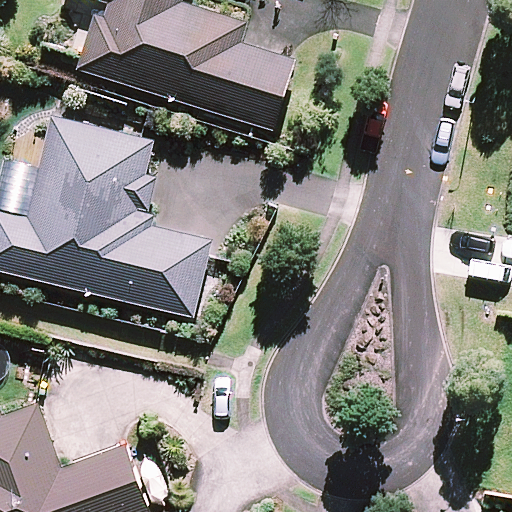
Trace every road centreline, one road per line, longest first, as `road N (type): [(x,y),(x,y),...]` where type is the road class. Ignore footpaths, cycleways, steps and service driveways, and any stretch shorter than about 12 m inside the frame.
road 1 (residential): [(401,220),(415,399),(393,452),(352,461),(303,439),(292,390),(318,322)]
road 2 (residential): [(401,220),(461,0)]
road 3 (residential): [(318,322),(401,220)]
